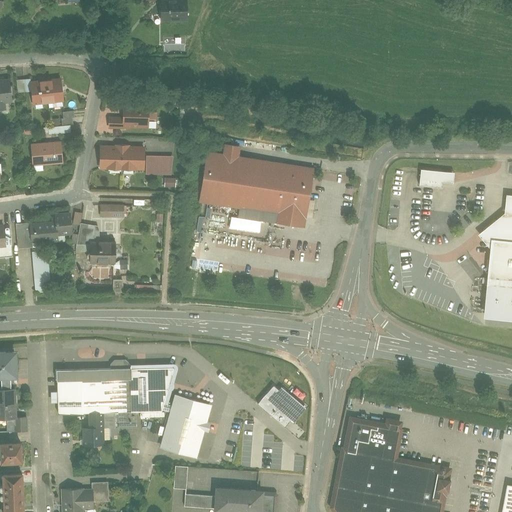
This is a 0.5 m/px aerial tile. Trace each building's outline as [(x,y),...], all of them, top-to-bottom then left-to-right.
[(187,0),(159,0),(160,20),(187,20),(187,0)] [(0,76),(0,109),(6,109),(5,102),(13,101),(10,75),(0,76)] [(61,76),(31,79),(31,78),(24,79),(25,92),(32,92),(33,105),(43,104),(43,102),(54,101),(54,103),(64,102),(61,76)] [(17,93),(25,92),(24,79),(16,79),(17,93)] [(162,92),(162,102),(171,102),(170,92),(162,92)] [(108,115),(108,128),(156,129),(157,102),(123,101),(123,115),(108,115)] [(62,125),(70,124),(75,124),(73,110),(63,111),(63,118),(61,118),(62,125)] [(43,127),(44,134),(70,131),(70,124),(62,125),(43,127)] [(33,166),(61,163),(59,140),(31,142),(33,166)] [(304,227),(313,167),(239,156),(240,145),(224,142),(222,153),(206,151),(198,202),(276,215),(274,222),(304,227)] [(114,144),(99,143),(98,169),(144,171),(144,175),(171,176),(173,155),(145,154),(145,145),(130,145),(130,143),(115,143),(114,144)] [(452,170),(417,166),(415,186),(438,189),(439,181),(451,182),(452,170)] [(174,179),(165,178),(164,187),(174,187),(174,179)] [(511,281),(511,193),(509,193),(507,212),(481,233),(493,248),(490,280),(511,281)] [(126,203),(100,203),(99,218),(126,218),(126,203)] [(55,212),(55,220),(15,223),(17,249),(31,247),(31,243),(57,241),(57,237),(72,235),(70,211),(55,212)] [(79,226),(80,223),(82,212),(74,211),(72,225),(79,226)] [(98,239),(96,239),(98,225),(80,223),(79,226),(78,236),(73,236),(71,244),(76,245),(76,253),(86,253),(86,261),(90,261),(90,262),(116,262),(116,239),(110,239),(110,238),(98,238),(98,239)] [(48,250),(31,251),(34,293),(51,292),(48,250)] [(127,259),(119,259),(119,270),(128,269),(127,259)] [(488,300),(487,314),(511,316),(511,281),(490,280),(488,300)] [(0,376),(2,376),(2,385),(11,385),(11,376),(18,376),(18,347),(0,347),(0,376)] [(171,405),(167,404),(178,368),(177,365),(175,363),(172,363),(130,363),(125,359),(114,359),(110,364),(110,367),(57,368),(58,391),(50,391),(50,401),(58,401),(58,412),(90,411),(91,424),(102,424),(102,427),(115,427),(115,421),(119,421),(119,427),(138,427),(137,411),(159,411),(168,413),(171,405)] [(0,416),(5,417),(6,431),(26,431),(26,416),(17,417),(16,385),(11,385),(2,385),(0,385),(0,416)] [(272,385),(255,403),(283,428),(289,421),(291,423),(295,426),(307,410),(281,387),(276,390),(272,385)] [(174,393),(171,405),(168,413),(159,447),(196,458),(204,431),(208,432),(211,422),(207,421),(212,404),(174,393)] [(329,511),(438,511),(446,476),(448,465),(395,455),(401,425),(399,424),(400,418),(382,414),(381,421),(346,414),(340,447),(338,447),(327,507),(329,511)] [(82,424),(83,444),(103,444),(102,427),(102,424),(91,424),(82,424)] [(0,464),(23,463),(22,438),(0,439),(0,464)] [(175,467),(173,490),(185,491),(187,468),(175,467)] [(25,511),(24,470),(2,470),(3,511),(25,511)] [(83,486),(61,487),(61,511),(93,511),(93,501),(108,501),(107,481),(91,481),(91,487),(83,488),(83,486)] [(260,489),(260,486),(214,483),(213,495),(185,493),(184,506),(219,509),(219,511),(274,511),(276,494),(272,490),(260,489)]
